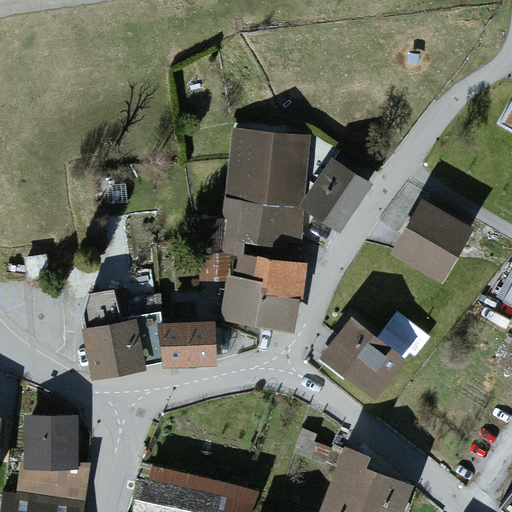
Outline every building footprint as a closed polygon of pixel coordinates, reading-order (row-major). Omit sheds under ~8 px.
[(511,97),(500,120),(511,127),(511,97)] [(299,142),(240,138),(233,235),(292,239),(299,142)] [(335,169),(306,212),(335,232),(365,189),(335,169)] [(465,232),(419,205),(392,252),(438,278),(465,232)] [(301,275),(235,263),(226,316),(292,327),(301,275)] [(511,278),(499,301),(511,308),(511,278)] [(113,280),(95,283),(99,308),(117,305),(113,280)] [(400,361),(350,323),(320,362),(370,400),(400,361)] [(209,327),(160,330),(162,367),(211,364),(209,327)] [(136,328),(86,336),(92,378),(143,370),(136,328)] [(73,423),(30,422),(29,469),(73,470),(73,423)] [(399,511),(408,489),(361,472),(365,462),(343,453),(320,511),(399,511)] [(79,511),(83,472),(73,470),(29,469),(28,494),(11,492),(8,511),(79,511)] [(247,511),(251,495),(146,471),(136,511),(247,511)] [(511,511),(511,492),(498,510),(500,511),(511,511)]
